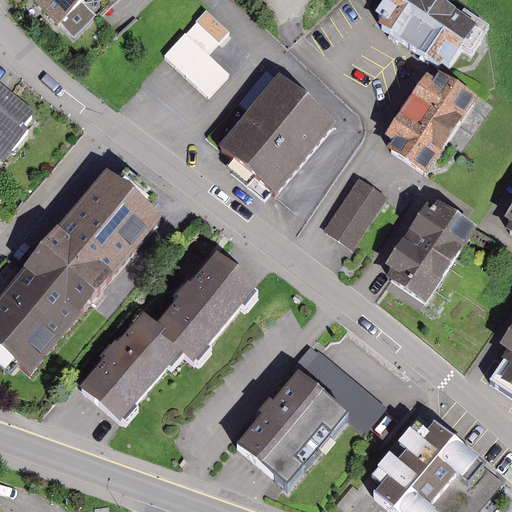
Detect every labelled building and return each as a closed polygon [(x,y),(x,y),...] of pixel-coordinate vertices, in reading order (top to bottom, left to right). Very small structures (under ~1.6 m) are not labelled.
[(33,0),(69,37),(107,0),(33,0)] [(387,0),(398,7),(379,33),(416,59),(450,12),(432,0),(387,0)] [(416,59),(434,72),(450,49),(479,69),(502,36),(470,14),(464,23),(450,12),(416,59)] [(213,102),(234,79),(213,59),(224,47),(201,25),(168,60),(213,102)] [(445,78),(423,111),(469,143),(491,110),(445,78)] [(275,203),(335,131),(281,86),(221,158),(275,203)] [(0,164),(8,171),(34,141),(29,137),(40,123),(0,88),(0,164)] [(398,147),(444,179),(469,143),(423,111),(398,147)] [(116,295),(170,229),(157,217),(165,207),(140,184),(131,194),(113,178),(0,309),(0,369),(18,387),(26,378),(37,387),(102,313),(110,319),(126,302),(116,295)] [(358,180),(322,230),(357,255),(393,205),(358,180)] [(454,268),(480,230),(438,203),(433,210),(429,207),(409,238),(454,268)] [(429,307),(454,268),(409,238),(383,277),(429,307)] [(225,265),(165,334),(198,362),(213,375),(273,306),(225,265)] [(165,334),(153,323),(126,353),(119,346),(110,356),(119,364),(90,398),(133,436),(198,362),(165,334)] [(511,354),(503,366),(502,369),(508,373),(488,402),(511,419),(511,354)] [(237,452),(288,495),(350,422),(299,379),(237,452)] [(488,511),(508,488),(436,424),(374,498),(390,511),(488,511)]
